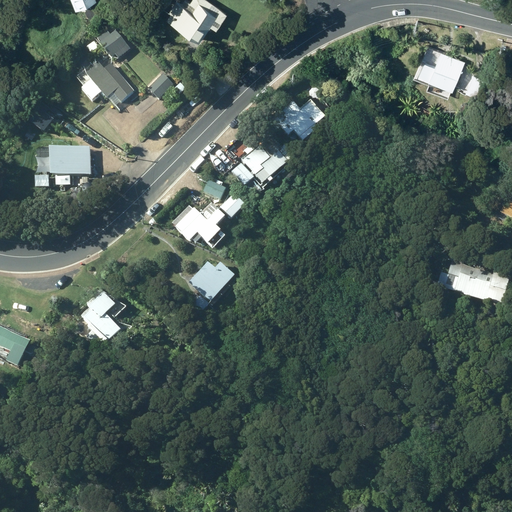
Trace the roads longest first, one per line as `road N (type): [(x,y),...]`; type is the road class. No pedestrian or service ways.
road 1 (tertiary): [(0,254),(51,254),(94,235),(261,74),(353,14)]
road 2 (tertiary): [(353,14),(412,4),(511,24)]
